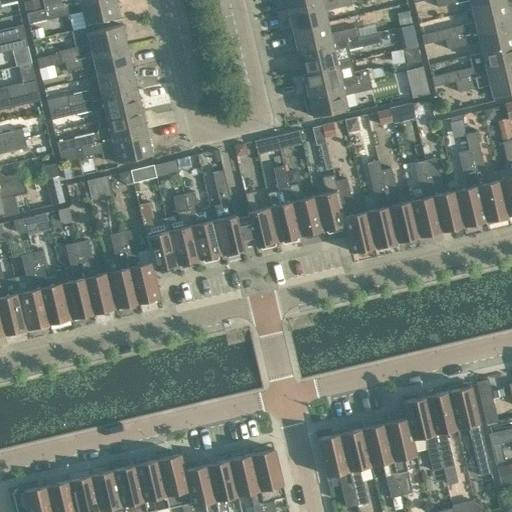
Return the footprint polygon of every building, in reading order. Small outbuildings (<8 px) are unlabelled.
[(43,0),(24,0),(27,10),(45,6),(43,0)] [(70,0),(45,6),(27,10),(29,21),(47,17),(69,12),(82,8),(85,21),(120,13),(116,0),(70,0)] [(317,0),(288,7),(293,28),(328,20),(325,9),(353,2),(352,0),(317,0)] [(447,26),(422,32),(424,41),(446,36),(449,35),(450,36),(511,21),(507,0),(472,8),(475,20),(447,26)] [(506,0),(436,0),(438,5),(457,0),(470,0),(472,8),(507,0),(506,0)] [(328,20),(293,28),(298,49),(360,34),(358,25),(330,31),(328,20)] [(449,35),(446,36),(448,47),(480,39),(482,50),(511,43),(511,22),(511,21),(450,36),(449,35)] [(59,50),(37,55),(40,66),(54,63),(61,61),(65,60),(65,59),(127,45),(122,22),(87,30),(91,43),(77,46),(77,45),(59,49),(59,50)] [(24,23),(15,25),(17,35),(26,33),(24,23)] [(0,38),(2,38),(17,35),(15,25),(0,28),(0,38)] [(41,27),(33,28),(35,36),(43,35),(41,27)] [(360,34),(298,49),(303,70),(352,59),(349,47),(367,43),(382,40),(380,29),(364,33),(360,34)] [(17,35),(2,38),(5,49),(27,43),(28,43),(26,33),(17,35)] [(418,43),(404,46),(408,62),(422,59),(418,43)] [(457,68),(431,74),(433,84),(434,83),(456,78),(459,77),(460,78),(511,65),(511,43),(482,50),(469,53),(472,65),(457,68)] [(127,45),(65,59),(65,60),(67,69),(95,63),(98,74),(132,66),(127,45)] [(352,59),(303,70),(308,91),(370,77),(368,67),(354,70),(352,59)] [(54,63),(40,66),(43,77),(56,74),(54,63)] [(425,75),(423,64),(407,67),(409,78),(425,75)] [(459,77),(456,78),(458,89),(490,82),(493,94),(511,89),(511,65),(460,78),(459,77)] [(67,93),(47,98),(50,107),(137,87),(132,66),(98,74),(89,76),(90,82),(88,88),(67,93)] [(0,96),(38,88),(35,77),(7,85),(0,86),(0,96)] [(307,98),(306,100),(309,112),(311,113),(313,113),(313,114),(348,106),(345,93),(373,87),(370,77),(308,91),(310,98),(307,98)] [(137,87),(50,107),(52,117),(71,113),(92,108),(95,119),(99,118),(142,108),(137,87)] [(38,88),(0,96),(0,106),(11,104),(40,96),(38,88)] [(495,104),(484,107),(487,118),(497,115),(495,104)] [(399,105),(391,106),(393,119),(394,122),(402,121),(399,105)] [(391,106),(378,109),(381,122),(393,119),(391,106)] [(69,137),(57,140),(60,150),(147,129),(142,108),(99,118),(101,123),(98,130),(69,137)] [(357,114),(345,117),(348,130),(361,127),(357,114)] [(334,119),(322,122),(326,135),(337,133),(334,119)] [(322,122),(312,124),(317,142),(321,141),(327,140),(326,135),(322,122)] [(0,141),(25,136),(23,126),(0,131),(0,141)] [(476,128),(465,131),(469,147),(486,217),(495,215),(495,218),(497,219),(506,217),(507,215),(506,213),(508,212),(498,169),(494,169),(485,164),(480,145),(476,128)] [(147,129),(60,150),(62,160),(76,156),(83,155),(102,150),(104,155),(107,157),(111,160),(115,160),(118,160),(152,152),(147,129)] [(25,136),(0,141),(0,151),(27,145),(25,136)] [(504,167),(498,169),(508,212),(511,211),(511,137),(503,139),(508,161),(504,167)] [(246,140),(234,143),(237,153),(248,151),(246,140)] [(219,147),(211,149),(214,160),(221,158),(219,147)] [(467,185),(455,188),(464,223),(486,217),(469,147),(458,150),(463,171),(464,171),(467,185)] [(436,155),(425,158),(441,228),(464,223),(455,188),(443,190),(440,177),(441,176),(436,155)] [(378,206),(367,208),(375,243),(377,243),(377,245),(379,246),(387,244),(389,242),(388,240),(397,238),(380,168),(381,168),(378,158),(367,160),(374,192),(375,192),(378,206)] [(419,182),(408,185),(411,198),(419,233),(441,228),(425,158),(414,160),(419,182)] [(44,163),(41,169),(43,176),(58,173),(55,161),(44,163)] [(279,188),(268,191),(271,204),(279,238),(287,236),(290,239),(297,238),(298,233),(301,233),(289,183),(290,183),(286,167),(285,162),(273,165),(279,188)] [(298,164),(286,167),(290,183),(300,180),(302,180),(298,164)] [(381,168),(380,168),(397,238),(419,233),(411,198),(399,201),(396,187),(391,166),(381,168)] [(222,201),(210,204),(214,217),(222,252),(230,250),(233,253),(240,251),(241,247),(245,246),(235,207),(233,208),(230,194),(224,167),(214,170),(222,201)] [(131,168),(119,170),(121,178),(127,181),(134,179),(131,168)] [(0,186),(25,180),(23,170),(6,174),(0,170),(0,186)] [(326,190),(315,193),(323,227),(331,225),(334,229),(341,227),(342,223),(346,222),(336,179),(334,172),(323,175),(326,190)] [(58,173),(46,176),(48,187),(62,184),(60,177),(59,177),(58,173)] [(347,176),(336,179),(346,222),(349,234),(352,249),(375,243),(367,208),(359,210),(355,194),(351,195),(347,176)] [(0,209),(3,209),(4,214),(19,210),(15,194),(28,190),(25,180),(0,186),(0,209)] [(290,183),(289,183),(301,233),(304,232),(307,235),(314,234),(315,229),(323,227),(315,193),(304,196),(300,180),(290,183)] [(195,189),(184,191),(200,257),(202,256),(205,260),(213,258),(214,253),(222,252),(214,217),(210,204),(199,207),(195,189)] [(255,189),(245,191),(249,204),(247,205),(256,243),(259,243),(262,246),(270,244),(271,240),(279,238),(271,204),(260,207),(255,189)] [(177,211),(166,214),(169,228),(178,262),(185,260),(189,264),(196,262),(197,257),(200,257),(184,191),(173,194),(177,211)] [(150,199),(139,202),(143,218),(149,246),(155,268),(158,267),(161,270),(168,268),(170,264),(178,262),(169,228),(166,214),(155,217),(154,215),(150,199)] [(69,204),(58,207),(61,218),(65,221),(73,219),(69,204)] [(36,212),(25,215),(28,228),(35,226),(38,222),(36,212)] [(25,215),(14,218),(16,229),(19,231),(26,229),(28,228),(25,215)] [(133,227),(122,229),(138,299),(161,294),(157,279),(155,268),(149,246),(137,249),(137,248),(133,227)] [(116,254),(105,257),(108,270),(116,305),(138,299),(122,229),(110,232),(115,253),(116,253),(116,254)] [(88,237),(77,240),(94,310),(116,305),(108,270),(96,272),(93,258),(88,237)] [(75,277),(63,280),(72,315),(94,310),(77,240),(66,242),(71,263),(75,277)] [(44,248),(33,250),(49,320),(72,315),(63,280),(60,266),(49,269),(44,248)] [(26,271),(15,274),(19,291),(27,325),(29,325),(30,327),(32,328),(41,326),(42,324),(41,322),(49,320),(33,250),(22,253),(26,271)] [(0,259),(0,310),(5,331),(13,329),(14,331),(15,332),(24,330),(25,328),(25,326),(27,325),(19,291),(15,274),(4,277),(0,259)] [(489,377),(478,380),(482,399),(493,396),(489,377)] [(463,385),(449,388),(457,425),(469,422),(472,436),(477,457),(481,473),(492,470),(488,455),(480,420),(472,383),(471,383),(471,380),(462,382),(463,385)] [(503,386),(493,388),(495,395),(505,393),(503,386)] [(434,388),(426,390),(444,465),(455,463),(450,441),(449,441),(446,428),(457,425),(449,388),(434,392),(434,388)] [(419,395),(403,399),(406,409),(407,415),(408,415),(413,435),(425,433),(428,446),(428,447),(433,468),(444,465),(426,390),(418,392),(419,395)] [(493,396),(482,399),(487,419),(498,417),(493,396)] [(392,415),(384,417),(402,492),(413,489),(408,468),(407,468),(404,454),(417,451),(413,435),(408,415),(407,415),(393,418),(392,415)] [(377,422),(363,425),(372,462),(383,459),(387,473),(386,473),(391,494),(402,492),(384,417),(377,419),(377,422)] [(347,425),(340,427),(358,502),(369,500),(364,478),(363,479),(360,465),(372,462),(363,425),(348,429),(347,425)] [(333,432),(318,436),(327,473),(339,470),(342,483),(342,484),(347,505),(358,502),(340,427),(332,429),(333,432)] [(504,427),(489,431),(492,443),(502,440),(507,439),(504,427)] [(502,440),(492,443),(496,460),(506,458),(502,440)] [(275,446),(252,452),(265,511),(277,511),(273,495),(285,492),(283,481),(275,446)] [(182,451),(158,457),(169,504),(182,501),(184,511),(195,511),(194,502),(193,503),(185,467),(184,461),(182,451)] [(265,511),(252,452),(230,457),(238,492),(250,489),(255,511),(265,511)] [(158,457),(136,462),(147,511),(158,511),(157,506),(169,504),(158,457)] [(230,457),(207,462),(219,511),(229,511),(226,495),(238,492),(230,457)] [(147,511),(136,462),(114,467),(124,511),(147,511)] [(185,467),(193,503),(194,502),(206,500),(208,511),(219,511),(207,462),(185,467)] [(511,462),(497,465),(501,483),(511,480),(511,462)] [(124,511),(114,467),(92,473),(100,511),(124,511)] [(100,511),(92,473),(69,478),(77,511),(100,511)] [(77,511),(69,478),(47,483),(54,511),(77,511)] [(23,492),(21,494),(24,503),(26,505),(28,504),(29,511),(54,511),(47,483),(24,488),(25,491),(23,492)] [(402,493),(393,495),(395,507),(405,505),(402,493)] [(473,496),(452,501),(453,506),(454,511),(472,511),(477,511),(473,496)]
